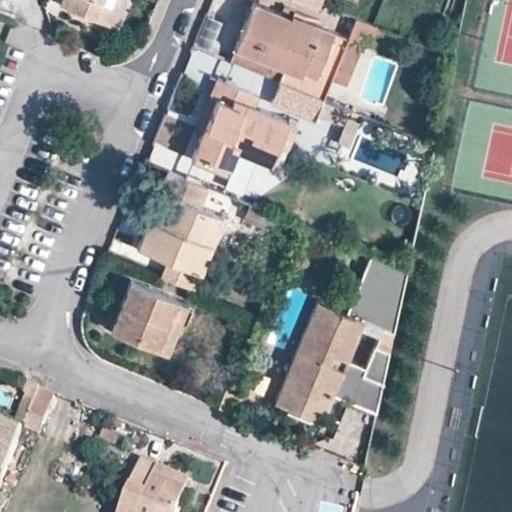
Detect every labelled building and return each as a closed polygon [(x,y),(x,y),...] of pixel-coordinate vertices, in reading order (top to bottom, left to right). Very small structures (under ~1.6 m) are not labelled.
[(59,0),(59,2),(103,20),(110,0),(59,0)] [(110,0),(103,20),(114,25),(124,0),(110,0)] [(307,92),(333,28),(291,12),(290,14),(254,0),(229,60),(307,92)] [(195,125),(201,128),(203,122),(206,122),(217,95),(230,100),(233,95),(246,100),(249,89),(216,76),(195,125)] [(307,92),(281,81),(272,104),(318,122),(327,100),(307,92)] [(203,122),(201,128),(192,150),(230,166),(238,149),(270,162),(287,116),(246,100),(233,95),(230,100),(217,95),(206,122),(203,122)] [(349,128),(355,111),(327,100),(320,116),(349,128)] [(148,159),(176,166),(180,149),(153,142),(148,159)] [(167,255),(201,269),(223,212),(200,204),(208,185),(166,168),(158,187),(167,192),(155,218),(147,214),(136,242),(167,255)] [(167,192),(158,187),(147,214),(155,218),(167,192)] [(375,410),(406,267),(369,251),(347,305),(382,320),(364,364),(345,357),(362,317),(345,310),(315,298),(273,399),(285,404),(285,405),(320,419),(331,392),(375,410)] [(194,287),(201,269),(167,255),(159,273),(194,287)] [(191,303),(129,278),(110,326),(166,348),(178,318),(184,320),(191,303)] [(364,364),(382,320),(347,305),(345,310),(362,317),(345,357),(364,364)] [(172,351),(184,320),(178,318),(166,348),(172,351)] [(244,389),(226,381),(216,405),(235,412),(244,389)] [(40,391),(41,388),(28,382),(23,393),(26,395),(15,422),(25,427),(40,391)] [(40,391),(25,427),(42,434),(57,399),(40,391)] [(25,427),(15,422),(0,416),(0,472),(5,474),(25,427)] [(116,434),(104,430),(100,439),(112,444),(116,434)] [(150,488),(160,466),(160,463),(145,457),(133,481),(150,488)] [(150,488),(133,481),(121,511),(178,511),(191,479),(160,466),(150,488)]
